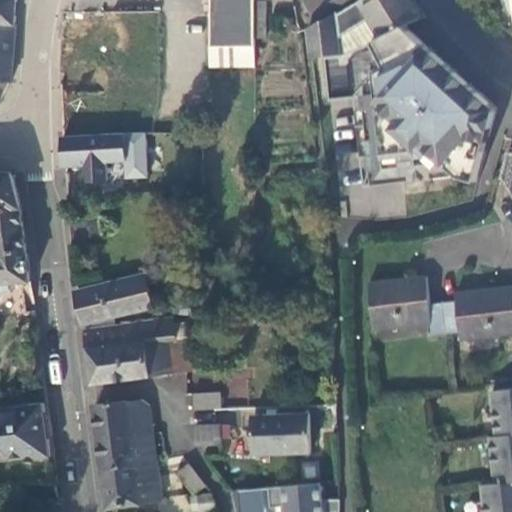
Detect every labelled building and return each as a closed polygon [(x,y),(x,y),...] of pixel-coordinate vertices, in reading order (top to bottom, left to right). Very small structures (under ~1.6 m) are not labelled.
[(0,0),(0,18),(17,19),(18,5),(18,0),(0,0)] [(211,0),(212,32),(256,31),(256,4),(255,0),(211,0)] [(310,0),(306,2),(321,24),(339,13),(331,0),(310,0)] [(339,13),(321,24),(312,30),(314,57),(329,55),(345,53),(424,12),(415,0),(359,0),(339,13)] [(331,0),(339,13),(359,0),(331,0)] [(265,4),(256,4),(256,31),(256,42),(266,41),(265,4)] [(411,26),(427,18),(425,14),(346,57),(345,53),(329,55),(333,99),(356,96),(358,96),(402,48),(395,34),(411,26)] [(0,79),(12,81),(15,51),(17,19),(0,18),(0,79)] [(364,187),(401,183),(394,103),(389,103),(388,95),(419,62),(433,47),(411,26),(395,34),(402,48),(358,96),(356,96),(364,187)] [(212,45),(256,45),(256,42),(256,31),(212,32),(212,45)] [(457,177),(478,184),(492,132),(496,121),(480,106),(488,99),(479,90),(433,47),(419,62),(388,95),(389,103),(394,103),(401,183),(457,177)] [(502,112),(488,99),(480,106),(496,121),(502,112)] [(205,149),(205,133),(154,134),(154,145),(169,145),(181,145),(181,149),(205,149)] [(148,151),(148,134),(109,135),(109,152),(148,151)] [(109,152),(109,135),(65,136),(65,150),(66,166),(87,165),(88,180),(109,180),(109,152)] [(205,155),(205,149),(181,149),(181,145),(169,145),(169,156),(205,155)] [(511,150),(507,149),(502,173),(511,190),(511,150)] [(0,209),(22,207),(15,173),(0,173),(0,209)] [(10,284),(32,281),(26,238),(22,207),(0,209),(0,301),(1,301),(2,298),(2,291),(11,290),(10,284)] [(72,231),(107,229),(105,214),(71,215),(72,231)] [(108,246),(107,229),(72,231),(74,247),(108,246)] [(150,276),(80,291),(83,304),(88,325),(157,310),(150,276)] [(511,335),(511,286),(457,292),(458,300),(431,304),(427,277),(370,285),(376,330),(433,324),(435,337),(463,333),(464,341),(511,335)] [(179,318),(147,322),(148,328),(160,327),(162,338),(182,336),(179,318)] [(147,322),(89,330),(91,355),(95,384),(186,372),(194,370),(188,335),(182,336),(162,338),(160,327),(148,328),(147,322)] [(511,389),(492,391),(494,411),(511,408),(511,389)] [(192,406),(219,404),(218,390),(191,392),(192,406)] [(154,430),(151,406),(144,400),(129,402),(128,401),(98,405),(100,421),(103,437),(154,430)] [(45,403),(0,408),(0,449),(5,448),(7,460),(32,456),(38,460),(52,458),(50,440),(35,442),(32,422),(47,420),(45,403)] [(511,408),(494,411),(497,436),(511,434),(511,408)] [(311,450),(310,413),(275,414),(253,415),(254,433),(254,440),(254,452),(311,450)] [(48,429),(47,420),(32,422),(35,442),(50,440),(48,429)] [(198,445),(222,444),(222,432),(222,425),(222,424),(196,424),(198,445)] [(254,433),(222,425),(222,432),(254,440),(254,433)] [(158,462),(154,430),(103,437),(105,453),(107,464),(108,470),(158,462)] [(496,484),(511,481),(511,434),(497,436),(490,437),(496,484)] [(113,509),(164,501),(158,462),(108,470),(113,509)] [(194,493),(207,485),(191,462),(179,471),(194,493)] [(511,511),(511,481),(496,484),(484,485),(486,511),(511,511)] [(323,511),(321,483),(270,487),(272,508),(286,506),(286,511),(323,511)] [(203,503),(216,501),(215,494),(213,494),(202,495),(203,503)]
